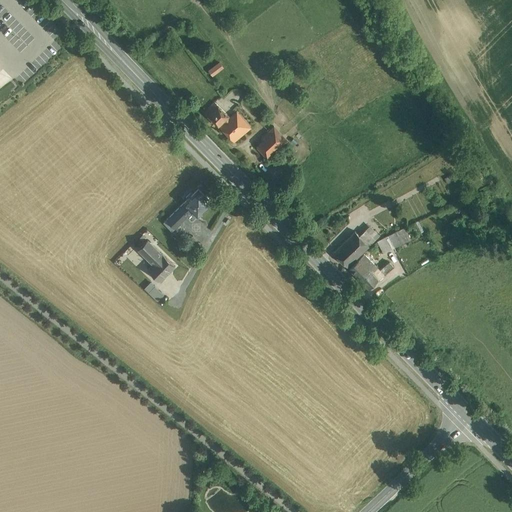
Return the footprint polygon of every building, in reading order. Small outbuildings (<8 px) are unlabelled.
[(220,62),(209,70),(213,75),(220,69),(218,67),(221,64),(220,62)] [(223,121),(228,115),(214,102),(205,112),(219,125),(223,121)] [(230,117),(225,123),(220,126),(234,141),(250,127),(237,111),(230,117)] [(287,140),(274,125),(261,138),(264,141),(257,147),(268,159),(287,140)] [(206,197),(198,189),(185,202),(193,211),(198,215),(211,202),(210,201),(210,200),(207,197),(206,197)] [(185,202),(167,219),(175,228),(193,211),(185,202)] [(375,239),(365,229),(359,235),(369,245),(375,239)] [(402,229),(388,236),(391,241),(394,248),(408,241),(402,229)] [(355,231),(334,252),(348,266),(369,245),(359,235),(355,231)] [(388,236),(377,242),(380,247),(391,241),(388,236)] [(450,249),(459,243),(456,237),(447,242),(450,249)] [(147,240),(138,249),(144,254),(153,245),(147,240)] [(391,241),(380,247),(384,253),(394,248),(391,241)] [(162,254),(153,245),(144,254),(153,263),(162,254)] [(175,265),(163,254),(162,254),(153,263),(148,268),(160,280),(175,265)] [(378,279),(369,269),(374,264),(364,254),(349,268),(369,289),(378,279)] [(390,262),(379,270),(384,274),(393,267),(390,262)] [(145,288),(159,300),(166,292),(153,280),(145,288)]
